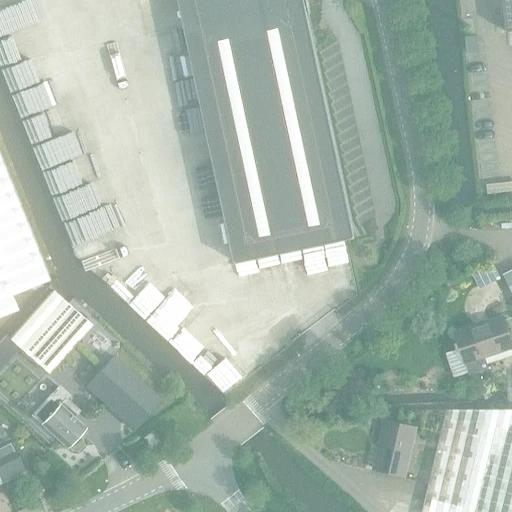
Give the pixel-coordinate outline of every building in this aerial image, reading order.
[(511,0),(502,0),(506,32),(511,30),(511,0)] [(235,263),(355,237),(353,232),(304,1),(185,26),(235,263)] [(0,316),(16,310),(10,295),(47,280),(0,161),(0,316)] [(511,270),(503,275),(511,292),(511,270)] [(90,326),(52,292),(8,341),(49,374),(90,326)] [(184,346),(194,336),(184,327),(188,323),(169,305),(153,322),(171,340),(174,337),(184,346)] [(455,334),(469,376),(491,369),(487,357),(511,348),(511,344),(503,318),(455,334)] [(161,400),(144,385),(143,384),(149,376),(139,367),(133,375),(113,357),(85,387),(133,431),(161,400)] [(40,404),(31,414),(66,447),(67,445),(72,449),(77,450),(82,445),(81,440),(79,438),(76,435),(82,429),(71,418),(77,412),(63,399),(66,396),(57,387),(40,404)] [(447,410),(422,511),(511,511),(511,410),(507,410),(447,410)] [(404,476),(415,428),(385,421),(374,469),(404,476)] [(152,432),(143,438),(150,449),(159,443),(152,432)] [(0,476),(3,481),(22,471),(7,442),(0,446),(0,476)]
